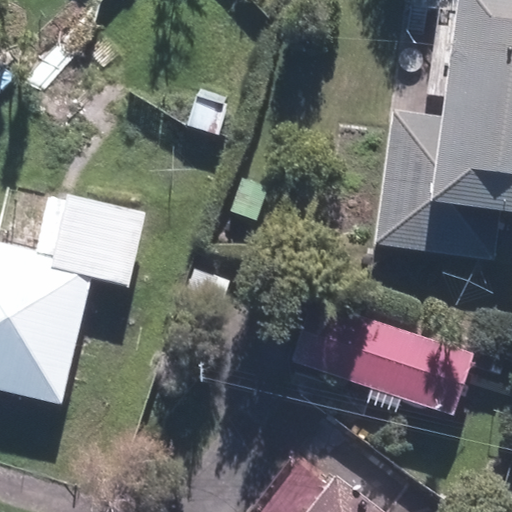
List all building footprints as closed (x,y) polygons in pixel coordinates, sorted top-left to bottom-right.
[(511,0),(459,0),(444,114),(394,107),(376,241),(496,257),(503,203),(511,203),(511,0)] [(114,75),(78,38),(28,87),(65,124),(114,75)] [(132,287),(150,209),(72,191),(58,255),(0,241),(0,384),(65,399),(94,278),(132,287)] [(317,302),(297,365),(455,413),(474,350),(317,302)] [(392,511),(338,472),(307,511),(392,511)]
